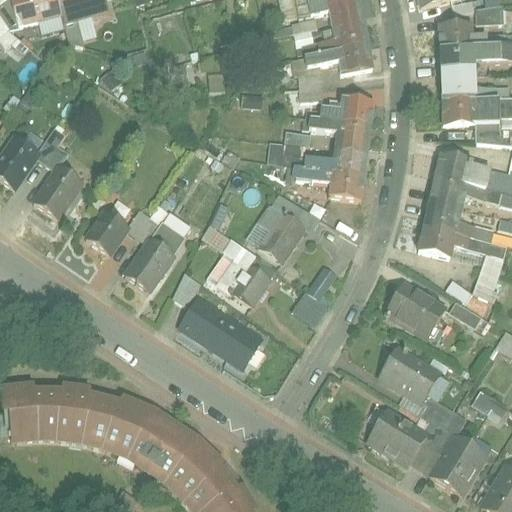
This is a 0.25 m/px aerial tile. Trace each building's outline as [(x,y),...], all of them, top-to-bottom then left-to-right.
[(8,0),(17,36),(59,25),(61,33),(105,22),(99,0),(8,0)] [(373,77),(358,0),(305,0),(310,25),(330,22),(335,46),(302,52),(306,77),(339,71),(341,83),(373,77)] [(464,0),(416,0),(419,13),(465,2),(464,0)] [(470,12),(471,29),(499,27),(498,10),(470,12)] [(434,31),(435,133),(499,132),(499,106),(473,106),(473,72),(495,72),(495,55),(471,55),(471,31),(434,31)] [(0,52),(27,51),(25,36),(0,38),(0,52)] [(162,72),(167,91),(184,86),(179,68),(162,72)] [(361,208),(373,107),(341,103),(339,119),(322,117),(320,129),(310,128),(309,139),(338,142),(334,171),(304,167),(303,177),(294,176),(292,189),(333,194),(332,204),(361,208)] [(0,189),(11,196),(36,157),(11,142),(0,159),(0,189)] [(438,159),(416,255),(450,262),(471,166),(438,159)] [(57,228),(80,189),(55,174),(32,213),(57,228)] [(282,222),(306,237),(312,241),(320,228),(277,201),(269,214),(282,222)] [(152,222),(136,211),(124,229),(139,240),(152,222)] [(106,260),(124,232),(102,217),(83,245),(106,260)] [(282,273),(306,237),(282,222),(259,258),(282,273)] [(148,297),(170,258),(146,245),(124,283),(148,297)] [(253,315),(271,288),(250,274),(232,301),(253,315)] [(324,274),(306,299),(319,308),(337,283),(324,274)] [(449,283),(441,292),(461,307),(468,297),(449,283)] [(426,346),(444,312),(403,289),(384,322),(426,346)] [(319,308),(306,299),(292,319),(315,335),(329,316),(319,308)] [(240,374),(261,342),(198,300),(177,332),(240,374)] [(443,319),(478,336),(484,324),(449,307),(443,319)] [(507,361),(511,351),(511,342),(500,336),(491,352),(507,361)] [(439,376),(396,352),(378,385),(421,409),(439,376)] [(24,385),(0,386),(0,445),(30,444),(72,447),(102,455),(137,472),(165,491),(188,511),(262,511),(259,505),(236,476),(199,445),(162,421),(124,405),(90,393),(57,388),(24,385)] [(497,424),(504,409),(474,395),(467,410),(497,424)] [(426,436),(386,414),(365,449),(405,472),(426,436)] [(461,503),(486,461),(453,442),(428,484),(461,503)] [(511,511),(511,476),(502,471),(479,511),(511,511)]
